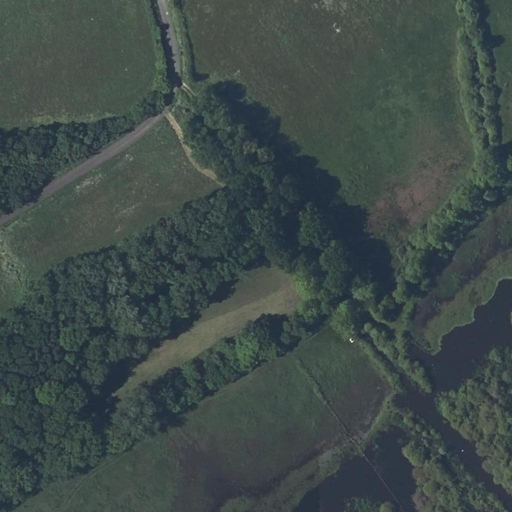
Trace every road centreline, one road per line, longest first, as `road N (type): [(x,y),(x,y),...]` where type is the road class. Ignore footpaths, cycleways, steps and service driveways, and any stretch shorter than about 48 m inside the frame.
road 1 (unclassified): [(161,0),(175,67),(157,115),(0,220)]
road 2 (track): [(351,300),(194,97),(173,82)]
